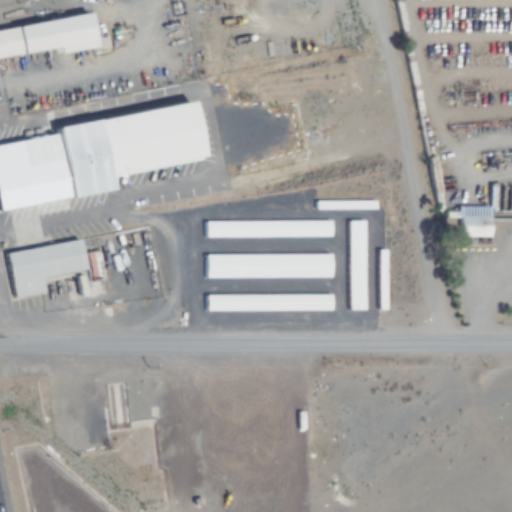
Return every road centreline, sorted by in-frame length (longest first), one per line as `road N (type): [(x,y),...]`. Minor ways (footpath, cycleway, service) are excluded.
road 1 (residential): [(0,343),(511,338)]
road 2 (residential): [(439,338),(369,0)]
